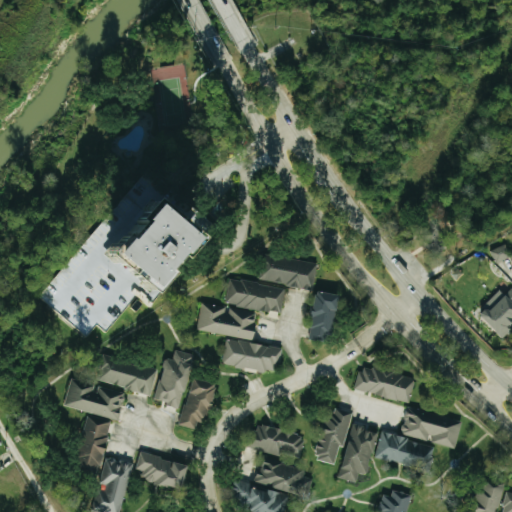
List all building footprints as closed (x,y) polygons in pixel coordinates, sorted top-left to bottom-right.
[(151,254),(191,287),(233,236),(193,203),(151,254)] [(511,256),(511,255),(507,244),(493,250),(498,263),(511,256)] [(320,263),(266,252),(260,278),(314,290),(320,263)] [(199,330),(255,339),(260,311),(282,314),(287,288),(231,278),(227,306),(203,302),(199,330)] [(312,339),(335,342),(341,294),(318,291),(312,339)] [(224,364),(268,371),(268,369),(279,371),(283,348),(228,338),(224,364)] [(157,401),(184,407),(197,354),(177,349),(174,360),(167,358),(157,401)] [(153,395),(160,370),(105,354),(98,379),(153,395)] [(411,403),(418,376),(376,366),(375,370),(363,366),(357,389),(411,403)] [(183,426),(198,429),(200,421),(210,424),(219,383),(194,377),(183,426)] [(66,405),(120,420),(128,393),(73,378),(66,405)] [(341,465),(353,413),(331,408),(319,460),(341,465)] [(431,442),(458,448),(464,421),(409,408),(403,433),(431,441),(431,442)] [(93,414),(77,467),(100,474),(115,421),(93,414)] [(301,459),(307,435),(259,422),(253,447),(301,459)] [(341,478),(359,483),(361,472),(369,474),(381,432),(356,424),(341,478)] [(433,445),(384,431),(377,456),(426,470),(433,445)] [(186,490),(192,464),(142,452),(138,469),(145,471),(143,479),(186,490)] [(258,479),(300,499),(311,476),(268,456),(258,479)] [(123,511),(134,463),(107,457),(95,511),(101,511),(123,511)] [(286,511),(290,493),(238,482),(233,507),(256,511),(286,511)] [(500,511),(505,487),(482,482),(475,511),(500,511)] [(406,511),(407,511),(410,511),(414,494),(395,490),(393,496),(385,494),(380,511),(406,511)]
